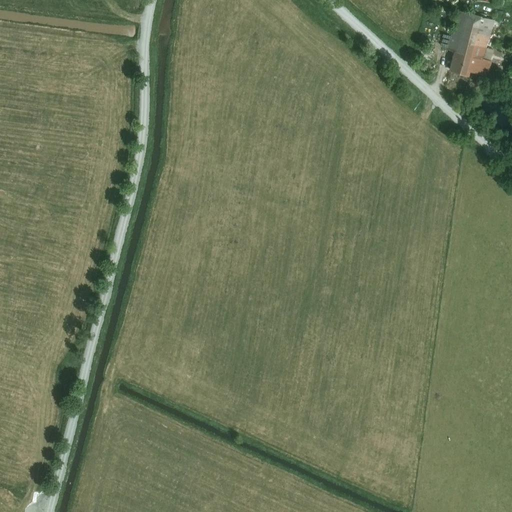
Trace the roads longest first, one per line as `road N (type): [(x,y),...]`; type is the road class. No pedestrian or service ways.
road 1 (unclassified): [(43,511),(142,129),(153,0)]
road 2 (unclassified): [(511,164),(331,0)]
